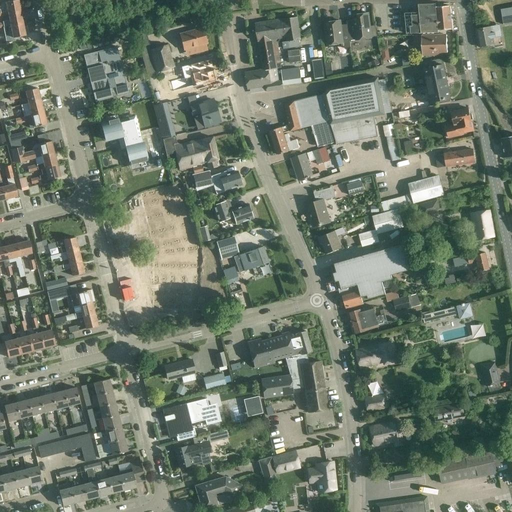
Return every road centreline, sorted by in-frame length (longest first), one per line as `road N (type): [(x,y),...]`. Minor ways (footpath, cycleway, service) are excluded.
road 1 (residential): [(320,301),(247,127),(220,0)]
road 2 (unclassified): [(511,263),(461,0)]
road 3 (residential): [(354,511),(352,420),(320,301)]
road 4 (residential): [(126,349),(320,301)]
road 5 (residential): [(144,511),(160,502),(161,490),(126,349)]
road 6 (residential): [(88,201),(50,51)]
road 7 (residential): [(126,349),(88,201)]
road 8 (residential): [(0,381),(126,349)]
road 9 (unknown): [(277,198),(378,168),(399,180)]
